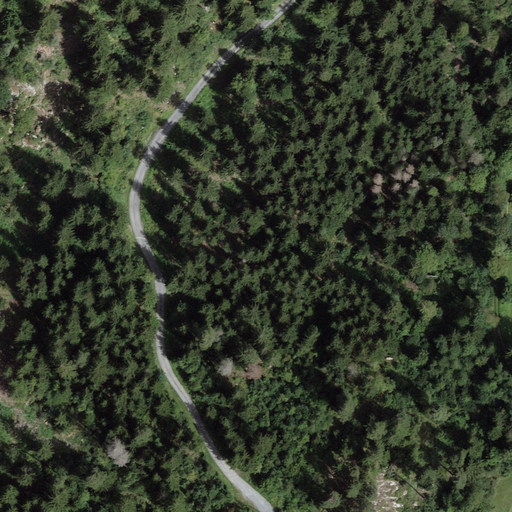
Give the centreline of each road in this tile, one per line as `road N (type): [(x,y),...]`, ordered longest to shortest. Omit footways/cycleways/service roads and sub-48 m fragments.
road 1 (track): [(290,0),(144,144),(133,191),(135,225),(158,274),(160,353),(217,457),(267,511)]
road 2 (track): [(511,185),(498,292),(511,363)]
